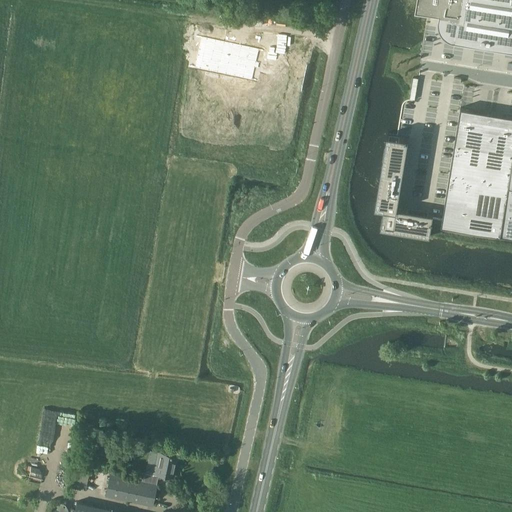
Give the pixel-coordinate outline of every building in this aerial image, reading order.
[(457,39),(511,48),(511,0),(417,0),(416,8),(428,10),(439,12),(439,18),(440,23),(443,29),(446,33),(451,37),(457,39)] [(189,66),(189,67),(195,68),(252,81),(256,81),(252,80),(255,68),(259,69),(260,63),(256,62),(259,50),(262,51),(263,51),(259,50),(202,37),(196,36),(196,37),(202,38),(195,67),(189,66)] [(377,197),(376,206),(384,207),(381,228),(430,236),(433,218),(442,219),(441,226),(501,235),(511,163),(511,115),(506,114),(504,123),(473,118),(474,109),(461,107),(443,213),(443,217),(434,215),(434,214),(398,208),(409,137),(388,133),(377,197)] [(511,186),(509,186),(501,235),(511,236),(511,186)] [(155,466),(147,464),(145,473),(144,473),(142,481),(157,484),(159,474),(174,477),(178,456),(159,451),(155,466)] [(105,496),(152,506),(157,484),(142,481),(110,474),(105,496)] [(123,511),(76,502),(74,511),(123,511)]
